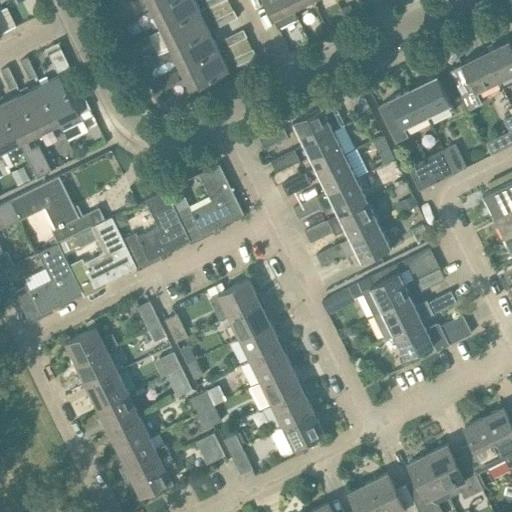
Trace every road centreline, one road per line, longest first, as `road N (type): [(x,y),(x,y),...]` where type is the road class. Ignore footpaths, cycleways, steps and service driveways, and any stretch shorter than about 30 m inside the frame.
road 1 (residential): [(24,337),(264,218)]
road 2 (residential): [(367,429),(264,218)]
road 3 (residential): [(511,337),(447,202),(511,162)]
road 4 (unclassified): [(75,22),(122,117),(136,128),(176,134),(219,115)]
road 5 (residential): [(111,511),(24,337)]
road 6 (unclassified): [(287,82),(454,0)]
road 7 (residential): [(367,429),(202,511)]
road 8 (residential): [(511,357),(367,429)]
